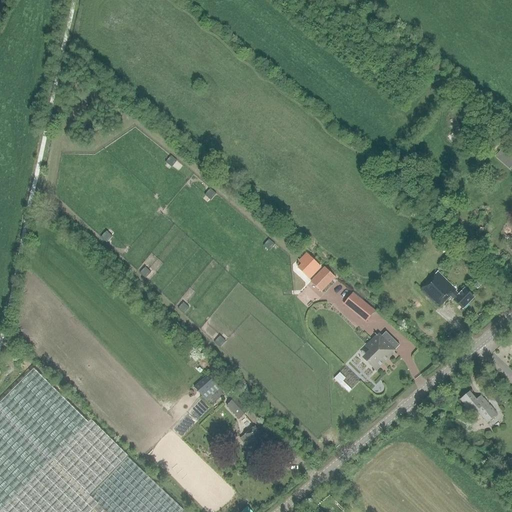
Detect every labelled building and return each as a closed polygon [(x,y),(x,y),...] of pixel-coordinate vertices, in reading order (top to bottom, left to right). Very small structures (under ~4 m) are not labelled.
[(511,148),(507,143),(501,149),(511,159),(511,148)] [(303,269),(313,277),(320,268),(310,261),(303,269)] [(326,265),(313,281),(325,291),(338,276),(326,265)] [(462,309),(474,297),(465,288),(458,295),(455,292),(455,291),(437,273),(420,289),(438,307),(449,296),(462,309)] [(476,289),(482,284),(478,280),(473,285),(476,289)] [(352,293),(343,305),(365,323),(375,311),(352,293)] [(362,357),(375,371),(396,350),(394,349),(398,345),(385,332),(381,336),(378,333),(365,347),(369,350),(362,357)] [(90,420),(88,422),(33,368),(0,402),(0,511),(88,511),(92,508),(96,511),(182,511),(184,510),(173,500),(127,456),(128,456),(90,420)] [(208,375),(194,387),(206,401),(211,396),(216,401),(223,395),(219,390),(220,389),(208,375)] [(463,405),(471,416),(477,411),(487,423),(496,415),(480,396),(476,400),(469,392),(460,400),(464,405),(463,405)] [(496,392),(491,396),(500,406),(505,402),(496,392)] [(226,406),(239,419),(249,409),(237,396),(226,406)] [(254,426),(243,436),(239,439),(247,448),(250,445),(259,456),(261,454),(263,457),(271,450),(266,445),(268,443),(254,426)]
